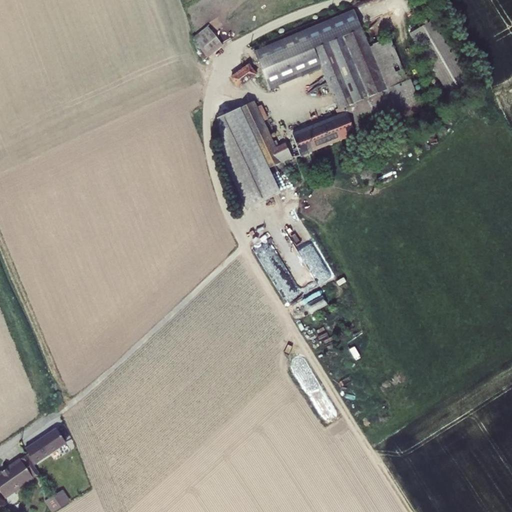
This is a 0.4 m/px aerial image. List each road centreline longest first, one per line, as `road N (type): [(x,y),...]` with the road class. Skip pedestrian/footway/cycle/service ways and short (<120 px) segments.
road 1 (unclassified): [(243,247),(209,159),(205,109),(220,62),(259,30),(344,0)]
road 2 (track): [(407,511),(243,247)]
